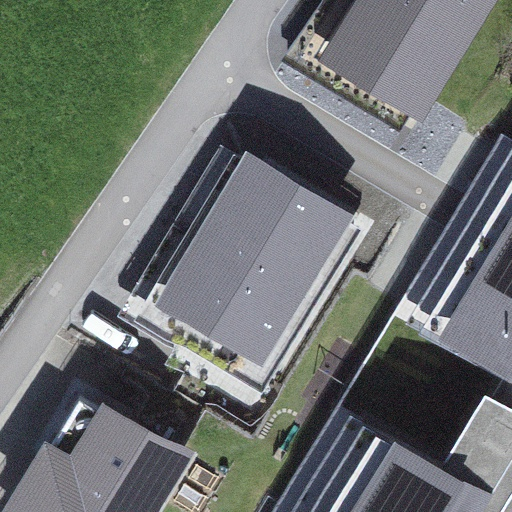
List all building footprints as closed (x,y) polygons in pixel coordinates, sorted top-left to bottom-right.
[(494,0),(351,0),(320,50),(424,114),(494,0)] [(511,388),(511,131),(500,125),(387,315),(511,388)] [(348,206),(242,145),(153,297),(259,359),(348,206)] [(155,511),(194,449),(104,394),(71,448),(47,433),(0,509),(0,511),(155,511)] [(477,511),(490,491),(345,404),(280,511),(477,511)]
